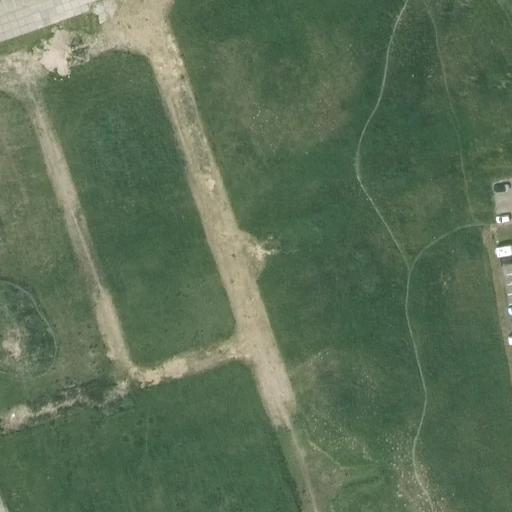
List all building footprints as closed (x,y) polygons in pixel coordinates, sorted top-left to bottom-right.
[(261,0),(271,15),(295,0),(261,0)] [(312,0),(295,0),(271,15),(296,57),(315,45),(302,24),(321,13),(312,0)] [(391,0),(381,0),(379,2),(384,10),(394,4),(391,0)] [(427,0),(434,10),(450,0),(427,0)] [(469,0),(450,0),(434,10),(443,26),(470,9),(473,7),(469,0)] [(442,26),(440,27),(449,43),(479,24),(470,9),(443,26),(442,26)] [(402,18),(392,24),(398,32),(408,26),(402,18)] [(479,24),(449,43),(459,58),(488,40),(479,24)] [(408,26),(398,32),(403,41),(413,35),(408,26)] [(488,40),(459,58),(468,73),(498,55),(488,40)] [(315,45),(296,57),(322,98),(359,75),(346,54),(328,66),(315,45)] [(421,48),(411,55),(416,63),(427,57),(421,48)] [(498,55),(468,73),(477,89),(507,70),(498,55)] [(427,57),(416,63),(422,71),(432,65),(427,57)] [(511,78),(507,70),(477,89),(487,104),(511,88),(511,78)] [(113,72),(75,84),(77,91),(89,126),(113,118),(106,99),(120,94),(113,72)] [(359,75),(322,98),(347,139),(366,127),(353,106),(372,95),(359,75)] [(440,79),(430,85),(435,94),(445,87),(440,79)] [(75,84),(61,89),(63,96),(77,91),(75,84)] [(445,87),(435,94),(440,102),(451,96),(445,87)] [(511,88),(487,104),(496,119),(511,109),(511,88)] [(20,102),(5,107),(8,116),(23,111),(20,102)] [(511,109),(496,119),(494,121),(506,140),(511,135),(511,109)] [(459,110),(449,116),(454,124),(464,118),(459,110)] [(113,118),(89,126),(102,167),(140,155),(133,133),(119,138),(113,118)] [(464,118),(454,124),(459,133),(470,127),(464,118)] [(27,124),(12,129),(15,137),(30,132),(27,124)] [(366,127),(347,139),(373,180),(410,157),(397,137),(379,148),(366,127)] [(474,133),(464,140),(469,148),(479,142),(474,133)] [(140,155),(102,167),(116,208),(140,200),(134,181),(147,176),(140,155)] [(38,156),(23,161),(26,170),(41,165),(38,156)] [(41,165),(26,170),(29,178),(44,173),(41,165)] [(52,197),(36,202),(39,211),(55,206),(52,197)] [(140,200),(116,208),(129,249),(167,237),(160,215),(146,220),(140,200)] [(55,206),(39,211),(42,219),(57,214),(55,206)] [(4,222),(0,223),(0,247),(11,243),(4,222)] [(167,237),(129,249),(143,290),(167,282),(161,263),(174,258),(167,237)] [(65,239),(50,244),(53,252),(68,247),(65,239)] [(11,243),(0,247),(0,269),(22,263),(15,242),(11,243)] [(408,244),(386,244),(386,293),(430,293),(430,269),(408,269),(408,244)] [(68,247),(53,252),(56,261),(71,256),(68,247)] [(503,254),(491,256),(493,266),(505,264),(503,254)] [(22,263),(0,269),(0,292),(28,283),(22,263)] [(506,272),(494,274),(496,284),(508,282),(506,272)] [(167,282),(143,290),(154,325),(157,332),(195,320),(187,297),(174,302),(167,282)] [(508,282),(496,284),(497,294),(509,292),(508,282)] [(28,283),(0,292),(0,315),(35,304),(28,283)] [(430,293),(386,293),(386,341),(408,341),(408,317),(430,317),(430,293)] [(35,304),(0,315),(0,317),(6,336),(42,324),(35,304)] [(511,308),(500,310),(502,320),(511,317),(511,308)] [(511,317),(502,320),(503,329),(511,327),(511,317)] [(93,321),(77,326),(80,334),(95,329),(93,321)] [(42,324),(6,336),(13,357),(49,345),(42,324)] [(154,325),(141,330),(143,337),(157,332),(154,325)] [(95,329),(80,334),(83,343),(98,338),(95,329)] [(408,341),(386,341),(386,390),(430,390),(430,366),(408,366),(408,341)] [(49,345),(13,357),(20,377),(56,365),(49,345)] [(106,363),(91,368),(94,376),(109,371),(106,363)] [(56,365),(20,377),(27,399),(63,387),(56,365)] [(430,390),(386,390),(386,438),(408,438),(408,414),(430,414),(430,390)] [(199,397),(161,410),(164,417),(175,452),(200,444),(193,424),(207,420),(199,397)] [(161,410),(148,414),(150,422),(164,417),(161,410)] [(102,414),(87,419),(89,427),(105,422),(102,414)] [(57,428),(21,440),(28,462),(64,450),(57,428)] [(200,444),(175,452),(188,489),(189,493),(227,480),(220,459),(206,463),(200,444)] [(113,447),(98,452),(100,460),(116,455),(113,447)] [(64,450),(28,462),(35,482),(71,470),(64,450)] [(116,455),(100,460),(103,469),(119,464),(116,455)] [(71,470),(35,482),(42,503),(78,491),(71,470)] [(227,480),(189,493),(195,511),(222,511),(220,506),(234,502),(227,480)] [(126,488),(111,493),(114,502),(129,496),(126,488)] [(188,489),(174,493),(177,501),(190,497),(189,493),(188,489)] [(78,491),(42,503),(45,511),(82,511),(85,511),(78,491)] [(174,493),(161,498),(163,506),(177,501),(174,493)] [(129,496),(114,502),(117,510),(132,505),(129,496)]
